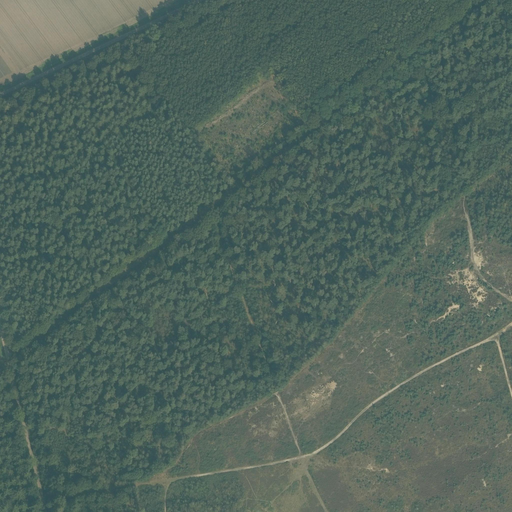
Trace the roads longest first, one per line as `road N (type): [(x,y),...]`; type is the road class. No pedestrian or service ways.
road 1 (track): [(484,0),(9,362)]
road 2 (unclassified): [(0,95),(199,0)]
road 3 (track): [(47,511),(9,362)]
